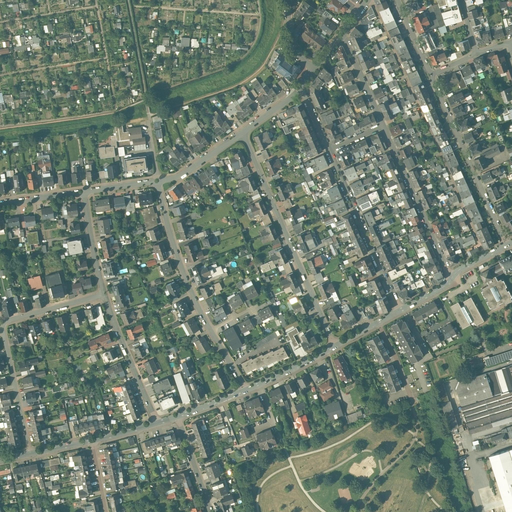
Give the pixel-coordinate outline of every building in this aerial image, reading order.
[(337,0),(331,0),(328,5),(331,7),(331,9),(333,10),(334,9),(336,11),(340,7),(342,4),(337,0)] [(385,1),(376,5),(379,11),(382,10),(388,7),(385,1)] [(304,2),(294,15),(300,19),(303,15),(305,17),(307,14),(308,15),(313,9),(312,7),(312,6),(312,5),(310,4),(309,4),(308,5),(304,2)] [(414,2),(406,6),(409,13),(417,9),(416,7),(418,6),(416,2),(414,3),(414,2)] [(439,7),(438,3),(433,5),(440,27),(446,25),(442,13),(439,7)] [(388,7),(382,10),(383,13),(380,14),(381,17),(391,13),(388,7)] [(459,8),(442,13),(446,25),(462,21),(459,8)] [(332,16),(325,10),(321,15),(326,19),(326,18),(329,20),(332,16)] [(473,10),(468,12),(470,19),(478,17),(477,14),(476,10),(473,10)] [(391,13),(381,17),(384,24),(393,19),(391,13)] [(422,13),(412,18),(418,32),(429,28),(427,24),(429,23),(426,17),(424,17),(422,13)] [(478,17),(470,19),(472,26),(480,24),(479,20),(478,17)] [(511,24),(510,17),(504,19),(503,20),(505,27),(511,25),(511,24)] [(335,27),(329,22),(329,20),(326,18),(326,19),(327,19),(325,22),(324,21),(320,26),(324,30),(326,32),(327,32),(329,34),(335,27)] [(393,19),(384,24),(387,30),(396,26),(393,19)] [(301,21),(296,28),(299,31),(302,28),(305,24),(301,21)] [(361,21),(356,28),(360,31),(364,29),(363,26),(363,25),(361,22),(361,21)] [(44,25),(46,32),(54,31),(53,24),(44,25)] [(87,33),(94,32),(93,25),(85,26),(87,33)] [(356,28),(355,27),(349,34),(349,37),(356,52),(360,50),(359,48),(367,44),(365,40),(361,42),(359,37),(362,33),(360,31),(356,28)] [(397,27),(390,30),(393,36),(399,33),(397,27)] [(307,28),(305,30),(305,31),(304,33),(303,33),(300,36),(309,43),(315,34),(308,29),(307,28)] [(496,30),(492,31),(495,39),(504,36),(502,28),(496,30)] [(70,31),(64,32),(64,34),(56,36),(57,39),(71,37),(70,31)] [(490,31),(483,34),(483,35),(485,42),(492,40),(490,31)] [(399,33),(393,36),(396,42),(402,39),(399,33)] [(325,41),(316,34),(315,34),(309,43),(318,50),(325,41)] [(429,34),(420,38),(423,44),(431,41),(429,34)] [(27,45),(25,36),(21,37),(20,35),(17,36),(19,45),(15,45),(15,50),(18,49),(19,50),(31,48),(30,44),(27,45)] [(40,37),(37,37),(37,35),(33,36),(34,39),(30,40),(30,44),(32,44),(33,47),(41,46),(40,37)] [(480,36),(476,38),(478,45),(485,42),(483,35),(480,36)] [(190,46),(190,37),(182,37),(182,42),(177,42),(177,37),(174,37),(174,46),(190,46)] [(396,42),(393,43),(396,49),(399,48),(405,45),(402,39),(396,42)] [(468,40),(458,43),(460,51),(461,51),(470,48),(469,43),(468,43),(467,40),(468,40)] [(431,41),(423,44),(426,51),(434,47),(431,41)] [(373,50),(381,49),(379,42),(372,44),(373,50)] [(405,45),(399,48),(401,54),(408,51),(405,45)] [(342,46),(340,46),(336,51),(338,56),(340,60),(347,57),(342,46)] [(364,51),(361,52),(360,50),(356,52),(360,63),(367,59),(366,57),(364,51)] [(401,54),(398,56),(401,62),(411,57),(408,51),(401,54)] [(494,52),(486,55),(488,60),(493,59),(496,58),(495,55),(494,52)] [(275,59),(274,61),(271,64),(285,75),(288,72),(284,68),(289,62),(283,57),(284,57),(279,53),(279,54),(275,59)] [(429,56),(432,65),(441,61),(440,61),(442,60),(440,54),(437,55),(436,53),(434,54),(429,56)] [(500,53),(495,55),(496,58),(493,59),(496,65),(497,65),(505,62),(506,62),(503,55),(500,53)] [(486,66),(483,56),(473,60),(477,69),(481,67),(486,66)] [(347,57),(340,60),(342,64),(344,67),(344,68),(351,65),(347,57)] [(411,57),(401,62),(404,68),(407,67),(413,64),(411,57)] [(372,59),(368,61),(367,59),(360,63),(364,70),(373,66),(374,65),(372,59)] [(382,63),(379,64),(380,65),(381,68),(382,70),(386,69),(390,67),(388,60),(382,63)] [(293,65),(289,62),(284,68),(288,72),(285,75),(284,76),(291,81),(300,70),(294,64),(293,65)] [(505,62),(497,65),(500,73),(506,71),(508,70),(505,62)] [(413,64),(407,67),(410,72),(416,70),(413,64)] [(470,65),(462,69),(465,76),(473,72),(470,65)] [(122,75),(131,74),(131,71),(129,71),(129,67),(122,67),(122,75)] [(323,68),(317,76),(323,81),(330,73),(323,68)] [(373,71),(365,74),(369,82),(377,79),(375,76),(379,74),(377,70),(375,71),(373,71)] [(416,70),(410,72),(413,79),(419,76),(416,70)] [(464,79),(460,71),(455,73),(459,81),(464,79)] [(350,72),(345,75),(344,73),(341,75),(342,77),(339,79),(342,86),(351,82),(350,80),(353,78),(350,72)] [(332,82),(330,78),(331,77),(330,73),(323,81),(327,86),(332,82)] [(455,73),(443,78),(447,87),(459,82),(459,81),(455,73)] [(317,76),(310,85),(310,93),(315,106),(323,102),(321,98),(323,97),(321,93),(319,94),(317,89),(323,81),(317,76)] [(419,76),(413,79),(415,85),(422,82),(419,76)] [(282,88),(286,85),(281,79),(277,81),(282,88)] [(262,87),(258,82),(253,86),(259,94),(261,93),(262,94),(266,92),(262,87)] [(415,85),(413,86),(415,92),(425,88),(422,82),(415,85)] [(352,85),(346,88),(349,94),(352,92),(353,94),(359,91),(355,83),(352,85)] [(378,88),(373,90),(376,98),(384,94),(383,93),(381,89),(380,87),(378,88)] [(511,91),(511,87),(502,91),(503,91),(505,97),(504,97),(505,101),(510,99),(511,103),(511,91)] [(269,90),(266,92),(270,98),(276,94),(271,88),(269,90)] [(258,96),(253,89),(248,93),(253,99),(258,96)] [(425,89),(419,92),(421,98),(428,95),(425,89)] [(262,94),(256,99),(261,105),(270,98),(266,92),(262,94)] [(12,93),(4,95),(6,103),(14,101),(12,93)] [(247,98),(239,104),(242,109),(248,105),(254,101),(253,99),(248,93),(245,95),(247,98)] [(449,97),(447,98),(450,105),(458,101),(456,96),(455,94),(453,95),(449,97)] [(428,95),(421,98),(424,104),(430,101),(428,95)] [(361,97),(353,101),(357,109),(359,107),(361,110),(365,107),(364,105),(365,105),(361,97)] [(23,98),(15,100),(16,102),(13,102),(14,108),(20,107),(19,104),(24,103),(23,98)] [(237,101),(226,109),(230,115),(235,111),(236,113),(242,109),(239,104),(237,101)] [(387,101),(379,105),(382,112),(390,109),(392,108),(390,105),(389,105),(387,101)] [(430,101),(424,104),(427,110),(433,108),(430,101)] [(323,102),(315,106),(318,113),(326,109),(325,106),(323,102)] [(301,104),(293,107),(293,108),(285,111),(282,113),(284,117),(294,112),(303,109),(301,104)] [(248,105),(242,109),(246,115),(252,111),(248,105)] [(392,108),(390,109),(392,113),(397,111),(399,110),(398,108),(397,105),(392,108)] [(462,105),(452,110),(456,118),(466,114),(465,113),(463,108),(462,105)] [(175,116),(182,115),(180,108),(173,109),(175,116)] [(427,110),(424,111),(428,121),(437,117),(433,108),(427,110)] [(246,115),(242,109),(236,113),(241,119),(246,115)] [(303,109),(294,112),(296,117),(298,120),(307,116),(303,109)] [(390,109),(382,112),(386,120),(389,119),(389,120),(394,118),(392,113),(390,109)] [(213,116),(210,111),(207,113),(216,127),(220,125),(216,120),(213,116)] [(327,115),(321,118),(324,124),(327,123),(332,121),(332,120),(335,119),(340,117),(337,111),(327,115)] [(418,111),(410,114),(412,120),(420,117),(418,111)] [(368,116),(362,119),(363,120),(358,123),(361,130),(376,123),(372,114),(368,116)] [(307,116),(298,120),(300,124),(301,127),(310,123),(307,116)] [(437,117),(431,120),(433,124),(434,126),(440,123),(437,117)] [(468,118),(458,122),(462,131),(472,127),(468,118)] [(197,122),(195,119),(187,124),(188,127),(191,131),(194,135),(197,133),(200,131),(200,129),(196,123),(197,122)] [(285,125),(282,126),(285,134),(290,132),(289,129),(300,124),(298,120),(289,124),(285,125)] [(160,121),(153,122),(156,139),(163,138),(160,121)] [(230,127),(225,121),(223,122),(220,125),(224,131),(230,127)] [(310,123),(301,127),(302,131),(297,133),(298,137),(313,130),(310,123)] [(327,125),(324,127),(328,134),(336,130),(333,123),(327,125)] [(440,123),(434,126),(434,127),(437,134),(438,135),(444,132),(440,123)] [(216,127),(214,129),(219,135),(224,131),(220,125),(216,127)] [(353,125),(348,127),(351,135),(356,132),(353,125)] [(398,125),(390,129),(393,136),(401,132),(398,125)] [(141,127),(128,129),(129,133),(129,135),(130,139),(133,138),(133,141),(133,142),(133,145),(134,145),(145,144),(145,137),(142,138),(141,127)] [(122,129),(115,130),(116,139),(123,138),(123,140),(130,139),(129,135),(129,133),(128,133),(127,132),(123,133),(122,129)] [(313,130),(298,137),(300,141),(305,138),(307,142),(316,138),(313,130)] [(336,130),(328,134),(331,141),(333,143),(340,140),(337,132),(336,130)] [(472,132),(464,136),(467,143),(475,139),(474,137),(479,134),(478,132),(477,130),(472,133),(472,132)] [(191,131),(186,135),(189,139),(188,139),(192,144),(198,140),(194,135),(191,131)] [(380,132),(370,137),(372,143),(373,145),(374,145),(377,143),(384,140),(380,132)] [(438,135),(435,136),(438,142),(440,141),(447,138),(444,132),(438,135)] [(261,134),(254,137),(257,143),(269,138),(268,134),(262,137),(261,134)] [(420,143),(416,134),(411,136),(411,137),(415,145),(419,143),(420,143)] [(401,135),(394,138),(397,146),(404,143),(403,141),(401,137),(401,135)] [(208,143),(203,136),(201,138),(198,140),(202,147),(208,143)] [(269,138),(257,143),(259,150),(266,147),(265,144),(271,142),(269,138)] [(316,138),(307,142),(309,146),(303,148),(304,149),(305,152),(319,145),(316,138)] [(447,138),(440,141),(443,147),(449,144),(447,138)] [(365,139),(356,143),(360,151),(362,150),(366,148),(368,147),(367,145),(365,139)] [(198,140),(192,144),(196,151),(202,147),(198,140)] [(384,140),(377,143),(378,146),(380,150),(380,151),(387,148),(384,140)] [(356,143),(348,147),(351,154),(353,154),(357,152),(360,151),(356,143)] [(478,143),(476,144),(475,143),(472,144),(473,146),(469,147),(472,155),(482,151),(481,149),(486,147),(485,143),(479,145),(478,143)] [(449,144),(443,147),(446,153),(452,151),(449,144)] [(305,152),(303,152),(305,156),(312,152),(313,155),(322,151),(319,145),(305,152)] [(373,145),(368,147),(371,153),(376,151),(377,151),(376,151),(374,147),(375,147),(374,145),(373,145)] [(111,146),(105,147),(98,148),(99,155),(100,159),(115,157),(114,148),(114,146),(111,146)] [(180,153),(175,146),(171,148),(172,151),(176,156),(180,153)] [(409,146),(399,150),(403,159),(409,156),(409,153),(412,152),(409,146)] [(491,150),(482,154),(483,156),(485,160),(501,153),(498,147),(491,150)] [(342,150),(337,152),(336,154),(339,161),(346,158),(345,155),(342,150)] [(240,151),(233,154),(235,157),(229,159),(231,163),(243,157),(240,151)] [(186,158),(182,152),(180,153),(176,156),(180,162),(186,158)] [(389,152),(382,155),(384,159),(385,162),(392,159),(389,152)] [(452,152),(446,154),(449,160),(449,161),(455,158),(452,152)] [(323,154),(304,162),(306,167),(314,163),(315,164),(326,160),(323,154)] [(409,156),(403,159),(407,168),(418,163),(415,156),(412,157),(411,155),(409,156)] [(44,156),(37,157),(39,168),(44,167),(44,171),(43,172),(43,176),(50,176),(49,171),(48,171),(48,167),(51,166),(50,159),(45,160),(45,159),(44,159),(44,156)] [(140,157),(126,159),(128,172),(131,172),(132,174),(148,171),(146,156),(140,157)] [(173,158),(170,160),(175,166),(180,162),(176,156),(173,158)] [(483,156),(474,160),(479,170),(488,166),(485,160),(483,156)] [(243,157),(231,163),(233,169),(246,164),(243,157)] [(339,161),(342,168),(349,165),(348,162),(346,158),(339,161)] [(455,158),(449,161),(452,167),(458,164),(455,158)] [(273,161),(272,159),(265,162),(267,168),(280,163),(278,159),(273,161)] [(377,162),(373,163),(375,167),(380,165),(385,162),(384,159),(380,160),(380,161),(377,162)] [(392,159),(385,162),(388,167),(389,169),(395,166),(392,159)] [(326,160),(315,164),(316,166),(318,170),(328,165),(326,160)] [(280,163),(267,168),(270,175),(277,172),(276,169),(282,167),(280,163)] [(364,163),(354,167),(356,171),(362,168),(366,166),(364,163)] [(458,164),(452,167),(455,173),(461,170),(458,164)] [(116,165),(107,166),(109,177),(118,176),(116,165)] [(354,165),(343,170),(346,175),(356,171),(354,167),(354,165)] [(395,166),(389,169),(389,171),(391,175),(392,176),(398,174),(395,166)] [(211,167),(204,172),(210,180),(213,178),(213,179),(217,176),(211,167)] [(500,168),(490,172),(493,178),(502,173),(500,168)] [(330,169),(316,175),(318,179),(324,177),(326,181),(333,177),(330,169)] [(416,169),(408,172),(412,180),(419,177),(418,173),(416,169)] [(89,171),(86,171),(87,175),(88,180),(96,179),(94,170),(89,171)] [(464,176),(461,170),(455,173),(455,174),(457,179),(464,176)] [(356,171),(346,175),(348,181),(358,176),(357,174),(356,171)] [(75,173),(72,173),(73,182),(81,181),(80,172),(79,172),(75,173)] [(204,172),(198,176),(205,185),(208,183),(207,181),(210,180),(204,172)] [(490,172),(481,175),(485,183),(493,180),(493,178),(490,172)] [(67,183),(66,173),(57,174),(58,178),(59,183),(59,184),(67,183)] [(398,174),(392,176),(394,181),(395,184),(402,181),(398,174)] [(43,176),(43,177),(44,186),(53,185),(52,175),(50,176),(43,176)] [(251,175),(244,178),(245,181),(239,183),(241,187),(254,182),(251,175)] [(372,175),(362,180),(363,182),(361,183),(362,185),(370,182),(374,180),(372,175)] [(464,176),(457,179),(460,185),(466,183),(464,176)] [(333,177),(326,181),(327,182),(328,186),(336,182),(333,177)] [(419,177),(412,180),(415,188),(423,185),(421,180),(419,177)] [(30,179),(28,179),(29,188),(38,187),(37,178),(34,178),(30,179)] [(199,187),(193,178),(188,182),(193,189),(195,188),(196,189),(197,188),(197,189),(199,188),(198,187),(199,187)] [(14,181),(15,190),(24,189),(22,180),(14,181)] [(360,180),(350,184),(352,190),(362,185),(361,183),(360,180)] [(402,181),(395,184),(397,187),(398,191),(405,188),(402,181)] [(1,183),(0,182),(0,190),(0,192),(9,191),(7,182),(6,182),(1,183)] [(188,182),(182,186),(188,194),(194,190),(193,189),(188,182)] [(254,182),(241,187),(243,191),(248,188),(249,191),(256,188),(254,182)] [(466,183),(460,185),(463,191),(469,189),(466,182),(466,183)] [(282,184),(275,187),(278,193),(291,188),(289,184),(283,186),(282,184)] [(495,184),(487,188),(490,194),(498,191),(496,188),(495,184)] [(362,185),(352,190),(354,195),(365,191),(364,189),(362,185)] [(182,195),(176,186),(168,191),(175,200),(182,195)] [(337,186),(327,191),(328,194),(329,197),(340,192),(337,186)] [(291,188),(278,193),(281,200),(288,197),(287,194),(292,191),(291,188)] [(424,188),(417,191),(421,200),(428,197),(427,195),(432,193),(430,188),(425,190),(424,188)] [(469,189),(463,191),(465,197),(472,195),(469,189)] [(406,190),(399,193),(401,197),(403,201),(409,198),(406,190)] [(376,191),(367,195),(369,200),(378,196),(376,191)] [(498,191),(490,194),(493,201),(501,197),(499,193),(498,191)] [(340,192),(329,197),(330,198),(331,202),(342,197),(340,192)] [(151,193),(138,195),(139,201),(140,205),(152,203),(151,193)] [(131,203),(130,195),(123,196),(123,197),(124,197),(125,203),(126,210),(131,209),(132,211),(135,210),(134,202),(131,203)] [(367,195),(356,199),(359,205),(369,200),(367,195)] [(456,195),(449,198),(451,204),(453,203),(458,200),(456,195)] [(463,199),(462,199),(465,205),(474,201),(472,195),(465,197),(463,199)] [(378,196),(369,200),(371,204),(380,200),(378,196)] [(428,197),(421,200),(425,209),(435,205),(437,204),(435,199),(431,201),(429,196),(428,197)] [(123,197),(114,199),(115,208),(120,207),(120,206),(124,205),(124,207),(125,207),(125,203),(124,197),(123,197)] [(409,198),(403,201),(404,204),(406,208),(412,205),(409,198)] [(108,199),(102,200),(103,210),(110,209),(109,205),(108,199)] [(343,199),(332,203),(333,206),(335,209),(345,204),(343,199)] [(102,200),(95,201),(96,210),(96,211),(103,210),(102,200)] [(261,200),(255,203),(256,206),(250,208),(252,212),(264,206),(261,200)] [(287,216),(281,200),(277,202),(280,208),(279,208),(281,212),(284,210),(286,217),(287,216)] [(369,200),(359,205),(361,210),(371,206),(371,204),(369,200)] [(474,201),(465,205),(468,211),(471,210),(477,207),(474,201)] [(503,202),(495,206),(498,213),(503,211),(506,210),(505,209),(503,204),(503,202)] [(71,206),(66,206),(68,214),(77,213),(76,204),(71,205),(71,206)] [(345,204),(335,209),(337,213),(337,214),(348,210),(345,204)] [(174,208),(173,208),(175,215),(185,212),(183,205),(174,208)] [(264,206),(252,212),(253,215),(259,213),(260,216),(267,213),(264,206)] [(52,207),(41,209),(43,219),(49,218),(49,216),(53,216),(52,207)] [(153,207),(143,209),(146,222),(150,221),(151,226),(158,225),(153,207)] [(413,207),(407,210),(408,214),(410,217),(417,214),(413,207)] [(477,207),(471,210),(473,215),(474,216),(480,213),(477,207)] [(293,208),(286,211),(289,218),(302,212),(300,208),(294,211),(293,208)] [(461,209),(452,213),(454,217),(463,213),(461,209)] [(370,210),(362,214),(365,220),(373,216),(371,212),(370,210)] [(197,211),(190,214),(192,220),(200,217),(199,214),(197,211)] [(302,212),(289,218),(292,224),(307,218),(304,211),(302,212)] [(349,213),(342,216),(343,219),(344,223),(352,219),(349,213)] [(417,214),(410,217),(411,221),(413,225),(420,222),(417,214)] [(480,214),(474,217),(475,218),(477,223),(483,220),(480,214)] [(505,214),(500,216),(504,224),(506,223),(509,221),(505,214)] [(30,216),(24,216),(25,226),(26,226),(26,225),(33,224),(33,225),(35,224),(34,216),(30,217),(30,216)] [(373,216),(365,220),(368,226),(375,223),(374,220),(373,216)] [(352,219),(344,223),(346,227),(347,229),(354,225),(352,219)] [(185,220),(177,222),(179,231),(187,228),(186,225),(185,221),(185,220)] [(438,220),(431,223),(435,231),(442,227),(440,224),(438,220)] [(483,220),(477,223),(480,229),(486,226),(483,220)] [(75,222),(70,223),(71,225),(70,225),(71,234),(80,232),(79,224),(75,225),(75,222)] [(272,224),(265,227),(266,230),(260,232),(262,236),(275,230),(272,224)] [(368,228),(372,236),(380,233),(376,224),(368,228)] [(421,224),(414,227),(416,231),(417,234),(424,231),(421,224)] [(354,225),(347,229),(350,234),(357,231),(354,225)] [(480,229),(477,230),(479,236),(488,232),(486,226),(480,229)] [(442,227),(435,231),(438,238),(445,235),(443,231),(442,227)] [(157,228),(149,231),(151,236),(153,241),(161,238),(159,232),(157,228)] [(187,228),(179,231),(182,239),(190,236),(189,232),(187,228)] [(275,230),(262,236),(264,240),(269,237),(270,240),(277,237),(275,230)] [(357,231),(350,234),(352,239),(352,240),(360,237),(357,231)] [(424,231),(417,234),(419,237),(421,241),(427,238),(424,231)] [(37,232),(27,233),(28,242),(29,243),(30,243),(38,242),(37,232)] [(488,232),(479,236),(482,243),(491,238),(488,232)] [(303,233),(296,236),(299,243),(312,237),(310,233),(305,236),(303,233)] [(380,233),(372,236),(376,245),(384,242),(382,237),(380,233)] [(212,237),(203,240),(205,247),(215,244),(212,237)] [(312,237),(299,243),(302,249),(309,246),(308,243),(313,241),(312,237)] [(461,237),(456,240),(457,243),(458,246),(463,244),(467,242),(466,240),(465,240),(465,239),(463,240),(461,237)] [(81,238),(65,240),(66,240),(66,243),(66,247),(67,252),(68,252),(68,254),(68,255),(83,251),(82,246),(83,246),(81,238)] [(491,238),(482,243),(485,249),(494,245),(491,238)] [(109,239),(101,241),(103,249),(111,247),(110,244),(109,239)] [(361,239),(353,243),(355,248),(363,244),(361,239)] [(446,239),(439,242),(443,249),(450,246),(448,243),(446,239)] [(393,240),(389,242),(390,246),(387,248),(388,251),(396,247),(393,240)] [(428,240),(421,243),(423,247),(425,251),(431,248),(428,240)] [(163,242),(153,246),(155,253),(156,252),(165,249),(163,242)] [(192,243),(184,246),(187,254),(195,251),(192,243)] [(353,243),(350,244),(351,246),(346,249),(347,251),(355,248),(353,243)] [(363,244),(355,248),(357,251),(359,256),(366,253),(363,244)] [(385,244),(377,247),(380,254),(388,251),(387,248),(385,244)] [(443,249),(446,257),(453,254),(451,249),(450,246),(443,249)] [(111,247),(103,249),(105,257),(113,256),(112,250),(111,247)] [(282,248),(275,251),(276,254),(271,256),(272,260),(285,255),(282,248)] [(431,248),(425,251),(426,254),(428,258),(434,255),(431,248)] [(165,249),(156,252),(158,257),(157,257),(158,260),(168,257),(165,249)] [(195,251),(187,254),(190,262),(198,259),(195,251)] [(388,251),(380,254),(384,262),(391,258),(389,253),(388,251)] [(402,254),(392,258),(393,261),(396,260),(396,262),(404,258),(402,254)] [(511,254),(499,260),(505,271),(511,268),(511,267),(511,254)] [(285,255),(272,260),(274,264),(280,261),(281,264),(288,261),(285,255)] [(434,255),(428,258),(430,262),(431,265),(438,263),(434,255)] [(454,255),(447,259),(450,266),(457,262),(455,258),(454,255)] [(320,256),(307,261),(310,267),(323,262),(320,256)] [(368,257),(354,263),(356,268),(363,265),(365,269),(372,266),(368,257)] [(391,258),(384,262),(387,269),(398,265),(396,262),(396,260),(393,261),(392,258),(391,258)] [(86,261),(82,262),(81,260),(77,261),(77,263),(79,272),(88,269),(86,261)] [(272,260),(261,265),(262,269),(264,268),(266,271),(274,268),(272,264),(274,264),(272,260)] [(488,266),(493,277),(496,276),(497,275),(498,276),(501,274),(501,273),(505,271),(499,260),(488,266)] [(111,262),(106,263),(106,264),(109,274),(117,272),(115,261),(111,262)] [(170,262),(160,265),(163,273),(166,273),(166,274),(169,273),(169,271),(173,270),(170,262)] [(323,262),(310,267),(313,274),(320,271),(319,268),(324,266),(323,262)] [(438,263),(431,265),(433,270),(434,273),(441,270),(438,262),(438,263)] [(200,265),(192,268),(195,276),(202,273),(203,272),(202,269),(200,265)] [(488,265),(479,269),(481,272),(482,274),(485,279),(484,280),(485,281),(487,280),(491,278),(493,277),(488,266),(488,265)] [(212,278),(224,273),(221,266),(212,269),(214,273),(211,274),(210,274),(212,278)] [(372,266),(365,269),(366,273),(362,275),(364,279),(368,277),(368,278),(376,274),(372,266)] [(405,267),(396,271),(398,275),(407,272),(405,267)] [(395,268),(388,271),(391,279),(398,276),(396,271),(395,268)] [(434,273),(433,273),(434,277),(437,283),(443,280),(444,277),(441,270),(434,273)] [(59,273),(45,276),(48,284),(48,287),(51,295),(53,295),(53,297),(60,296),(60,297),(65,296),(63,287),(59,273)] [(202,273),(195,276),(196,280),(197,285),(207,281),(205,276),(204,277),(202,273)] [(293,273),(286,276),(287,279),(281,281),(283,285),(295,279),(293,273)] [(353,274),(348,276),(349,280),(351,283),(352,286),(358,284),(353,274)] [(38,276),(29,279),(31,289),(42,287),(40,280),(39,276),(38,276)] [(502,280),(501,278),(498,280),(496,276),(493,277),(491,278),(504,302),(505,304),(511,300),(511,299),(511,297),(511,296),(511,295),(511,294),(510,292),(510,293),(509,290),(507,291),(506,287),(507,286),(506,284),(505,282),(504,280),(502,280)] [(377,277),(370,281),(370,282),(373,287),(374,290),(381,286),(377,277)] [(90,278),(83,280),(83,278),(79,279),(80,284),(81,288),(82,288),(92,286),(90,278)] [(504,302),(491,278),(487,280),(489,284),(499,304),(504,302)] [(295,279),(283,285),(284,288),(290,286),(291,289),(298,286),(295,279)] [(241,280),(236,283),(239,289),(244,286),(241,280)] [(400,280),(393,283),(396,291),(400,289),(403,287),(402,285),(401,281),(400,280)] [(174,282),(167,285),(171,295),(181,291),(178,284),(176,285),(174,282)] [(114,286),(112,286),(114,295),(124,292),(122,283),(119,284),(114,286)] [(218,283),(209,287),(212,293),(214,293),(219,290),(221,289),(218,283)] [(325,283),(318,286),(320,292),(333,287),(331,283),(326,285),(325,283)] [(80,284),(72,286),(74,293),(74,294),(83,292),(82,288),(81,288),(80,284)] [(403,287),(400,289),(402,292),(407,290),(412,287),(411,285),(411,284),(403,287)] [(499,304),(489,284),(482,288),(483,290),(482,291),(483,293),(483,294),(484,295),(485,298),(486,297),(488,300),(487,301),(488,304),(489,305),(490,308),(492,307),(493,309),(500,305),(499,304)] [(208,285),(200,288),(204,297),(212,294),(212,293),(209,287),(208,285)] [(253,285),(244,289),(246,293),(245,294),(247,298),(253,295),(254,296),(258,294),(253,285)] [(298,286),(291,289),(294,294),(295,294),(301,291),(298,286)] [(381,286),(374,290),(375,292),(377,298),(385,295),(381,286)] [(333,287),(320,292),(323,299),(330,296),(329,293),(335,291),(333,287)] [(398,294),(401,301),(403,302),(411,298),(407,290),(402,292),(398,294)] [(124,292),(114,295),(117,303),(119,302),(126,300),(124,292)] [(239,295),(229,300),(231,303),(234,310),(240,307),(239,304),(243,302),(239,295)] [(386,296),(378,300),(380,304),(381,306),(388,303),(386,296)] [(43,297),(35,299),(36,302),(35,302),(37,307),(37,308),(45,305),(43,297)] [(303,297),(296,300),(295,297),(290,300),(293,309),(306,304),(303,297)] [(332,297),(324,300),(326,305),(329,304),(334,302),(332,297)] [(458,302),(450,306),(463,328),(470,324),(469,322),(474,320),(476,325),(484,321),(471,297),(463,301),(465,305),(461,307),(458,302)] [(210,298),(205,300),(210,310),(213,308),(215,307),(210,298)] [(184,299),(176,302),(178,306),(177,307),(178,310),(187,305),(184,299)] [(27,300),(19,302),(18,302),(19,302),(21,312),(30,310),(27,300)] [(434,301),(428,304),(433,312),(438,309),(436,306),(434,301)] [(231,303),(225,306),(227,309),(229,312),(234,310),(231,303)] [(388,303),(381,306),(381,308),(383,313),(391,309),(388,303)] [(4,306),(2,306),(5,316),(13,314),(10,305),(10,304),(4,306)] [(306,304),(293,309),(295,313),(301,310),(302,313),(309,310),(306,304)] [(428,304),(423,307),(427,315),(433,312),(428,304)] [(187,305),(178,310),(179,312),(180,312),(182,316),(183,315),(190,312),(187,305)] [(332,308),(328,310),(330,314),(331,313),(334,318),(332,319),(333,319),(337,317),(340,315),(341,315),(336,306),(332,308)] [(87,309),(86,310),(88,315),(89,319),(97,316),(95,307),(87,309)] [(215,310),(211,312),(216,320),(226,315),(224,310),(222,307),(215,310)] [(268,307),(257,312),(259,315),(254,317),(258,324),(263,322),(262,320),(268,317),(270,320),(274,317),(268,307)] [(423,307),(417,310),(422,318),(427,315),(423,307)] [(350,310),(344,313),(350,325),(356,322),(350,310)] [(417,310),(412,313),(414,317),(416,321),(422,318),(417,310)] [(72,314),(74,322),(83,320),(80,311),(72,314)] [(360,313),(356,314),(359,320),(365,317),(362,311),(360,313)] [(350,325),(344,313),(341,315),(340,315),(343,320),(340,322),(344,329),(350,325)] [(135,314),(123,319),(125,324),(133,321),(132,319),(136,318),(136,317),(135,314)] [(58,318),(57,318),(59,324),(61,330),(69,328),(65,315),(58,318)] [(193,317),(184,323),(190,334),(198,329),(194,322),(195,321),(193,317)] [(51,319),(43,321),(45,327),(46,330),(48,330),(49,333),(53,332),(52,329),(54,328),(51,319)] [(249,319),(238,324),(240,328),(243,333),(253,327),(249,319)] [(410,330),(404,320),(402,321),(401,319),(391,325),(411,363),(422,357),(421,354),(422,354),(417,343),(415,344),(412,339),(414,338),(412,335),(411,336),(408,331),(410,330)] [(37,323),(29,325),(31,333),(32,335),(33,335),(41,332),(40,330),(41,329),(40,324),(37,325),(37,323)] [(453,327),(450,323),(445,326),(451,336),(456,333),(453,327)] [(135,326),(127,330),(131,339),(139,335),(137,331),(144,329),(142,324),(135,327),(135,326)] [(451,336),(445,326),(440,328),(446,338),(451,336)] [(19,328),(14,329),(14,332),(11,332),(14,343),(23,340),(22,336),(26,335),(24,328),(19,329),(19,328)] [(234,328),(224,333),(229,341),(237,336),(238,336),(235,330),(234,328)] [(240,334),(237,329),(235,330),(238,336),(237,336),(240,341),(243,340),(240,334)] [(258,347),(280,335),(277,330),(256,342),(258,347)] [(438,336),(435,331),(430,334),(436,344),(441,341),(438,336)] [(108,333),(99,337),(100,337),(95,339),(97,344),(102,342),(103,345),(111,341),(108,333)] [(313,337),(311,338),(308,333),(304,334),(311,347),(317,343),(313,337)] [(311,347),(304,334),(301,336),(304,342),(301,343),(305,350),(311,347)] [(430,334),(425,337),(431,347),(436,344),(430,334)] [(377,335),(367,341),(379,363),(389,358),(387,353),(389,352),(388,349),(385,350),(381,343),(384,341),(382,339),(380,340),(377,335)] [(199,339),(194,341),(195,342),(202,353),(210,348),(203,336),(199,339)] [(95,339),(89,342),(92,349),(98,347),(97,344),(95,339)] [(142,345),(135,348),(138,357),(146,354),(144,349),(142,345)] [(273,353),(272,351),(266,353),(267,354),(262,357),(261,355),(256,357),(256,358),(252,361),(251,358),(245,361),(246,362),(244,363),(241,364),(246,373),(251,370),(251,369),(256,367),(256,369),(262,366),(261,365),(266,363),(267,365),(272,362),(276,359),(277,361),(283,358),(282,358),(287,355),(282,346),(277,349),(278,350),(273,353)] [(114,348),(105,351),(109,362),(118,358),(114,348)] [(484,357),(487,367),(511,359),(511,350),(490,358),(489,356),(484,357)] [(96,353),(90,356),(93,362),(99,359),(96,353)] [(345,361),(344,361),(341,355),(333,359),(337,367),(336,368),(340,375),(348,371),(345,365),(346,364),(345,361)] [(152,359),(144,363),(147,368),(146,369),(149,374),(153,372),(153,371),(156,370),(152,359)] [(190,360),(183,363),(185,369),(182,370),(185,377),(188,376),(188,374),(195,372),(190,360)] [(28,361),(19,363),(21,371),(27,370),(30,369),(29,366),(28,361)] [(217,361),(208,365),(210,369),(212,368),(214,372),(214,371),(219,369),(220,369),(217,361)] [(120,363),(112,366),(114,372),(115,373),(117,372),(123,370),(120,363)] [(392,364),(381,368),(390,392),(401,388),(399,383),(401,382),(400,379),(398,380),(395,372),(397,371),(396,368),(394,369),(392,364)] [(511,364),(510,365),(509,365),(509,366),(511,374),(511,388),(509,390),(509,391),(502,393),(501,392),(484,398),(493,427),(511,420),(511,364)] [(511,374),(509,366),(502,368),(509,390),(511,388),(511,374)] [(318,368),(310,372),(314,381),(315,380),(322,376),(318,368)] [(509,390),(502,368),(495,370),(501,392),(502,393),(509,391),(509,390)] [(495,370),(458,382),(455,389),(469,434),(493,427),(484,398),(501,392),(495,370)] [(188,395),(180,372),(173,375),(183,403),(190,401),(190,400),(188,395)] [(217,378),(216,379),(220,389),(228,385),(227,382),(229,381),(226,374),(222,376),(217,378)] [(305,375),(297,379),(302,387),(309,383),(305,375)] [(31,376),(22,378),(24,387),(25,391),(39,388),(38,385),(36,384),(33,385),(31,376)] [(167,378),(153,384),(156,393),(170,387),(167,378)] [(329,380),(318,386),(322,393),(320,394),(323,401),(334,395),(331,388),(333,387),(329,380)] [(292,382),(285,385),(288,393),(294,390),(296,389),(292,382)] [(443,383),(437,389),(441,404),(449,402),(443,383)] [(119,391),(120,396),(124,395),(132,392),(130,387),(123,390),(119,391)] [(193,390),(192,390),(193,393),(195,398),(196,398),(204,395),(202,391),(204,390),(203,388),(201,388),(201,387),(198,388),(193,390)] [(283,396),(278,388),(273,390),(277,399),(279,398),(282,396),(283,396)] [(273,390),(268,393),(269,396),(272,403),(277,400),(277,399),(273,390)] [(35,392),(25,394),(27,402),(37,400),(35,392)] [(172,392),(157,399),(162,410),(177,404),(172,392)] [(9,394),(0,395),(2,403),(10,401),(9,394)] [(258,397),(252,400),(252,401),(251,401),(250,400),(244,403),(246,407),(245,407),(248,416),(253,414),(254,415),(258,414),(257,412),(258,411),(259,412),(264,410),(261,402),(260,402),(258,397)] [(304,404),(296,407),(298,411),(306,408),(304,402),(304,404)] [(334,404),(333,402),(329,403),(329,406),(326,407),(330,418),(333,417),(334,419),(338,417),(338,415),(341,414),(337,403),(334,404)] [(457,427),(449,402),(441,404),(449,430),(456,427),(457,427)] [(304,415),(299,417),(298,417),(296,420),(300,432),(303,432),(303,434),(307,432),(307,430),(309,430),(304,415)] [(246,427),(240,430),(243,438),(250,436),(246,427)] [(464,454),(456,427),(449,430),(457,457),(464,454)] [(173,429),(166,431),(167,435),(164,436),(166,443),(176,441),(176,443),(181,442),(179,437),(175,438),(173,429)] [(271,429),(264,432),(265,433),(263,433),(262,432),(256,435),(258,439),(257,440),(260,448),(265,446),(266,447),(270,446),(269,444),(271,443),(271,444),(276,442),(273,434),(272,434),(271,429)] [(502,433),(491,437),(492,442),(493,443),(507,439),(505,433),(502,433)] [(176,441),(166,443),(167,447),(170,446),(171,450),(178,448),(176,443),(176,441)] [(248,445),(241,448),(244,456),(252,453),(251,449),(249,449),(248,445)] [(511,511),(511,458),(509,449),(489,455),(507,511),(511,511)] [(205,466),(204,467),(206,473),(219,468),(217,462),(211,464),(205,466)] [(219,468),(206,473),(208,479),(217,475),(221,474),(219,468)] [(187,471),(173,476),(176,483),(182,481),(184,488),(185,488),(192,486),(187,471)] [(123,480),(119,481),(119,482),(111,483),(112,489),(120,487),(124,486),(123,480)] [(211,484),(210,484),(213,490),(225,486),(223,480),(219,481),(211,484)] [(192,486),(185,488),(187,495),(185,496),(186,499),(195,496),(192,486)] [(225,486),(213,490),(215,496),(222,493),(227,492),(225,486)] [(118,494),(109,496),(111,507),(119,506),(117,498),(119,498),(118,494)] [(231,494),(223,496),(223,497),(224,499),(225,499),(226,504),(229,503),(233,501),(231,494)] [(224,499),(217,502),(220,511),(227,509),(228,508),(226,504),(225,499),(224,499)] [(97,500),(88,502),(89,505),(90,505),(91,511),(99,511),(97,500)]
